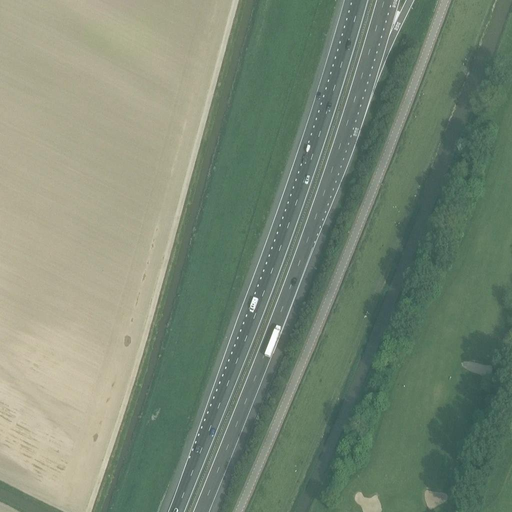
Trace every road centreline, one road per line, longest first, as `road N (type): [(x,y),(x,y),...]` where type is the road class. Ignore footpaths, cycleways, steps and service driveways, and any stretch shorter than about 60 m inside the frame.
road 1 (tertiary): [(238,511),(445,0)]
road 2 (motorway): [(360,0),(271,273),(176,511)]
road 3 (motorway): [(201,511),(320,204),(384,0)]
